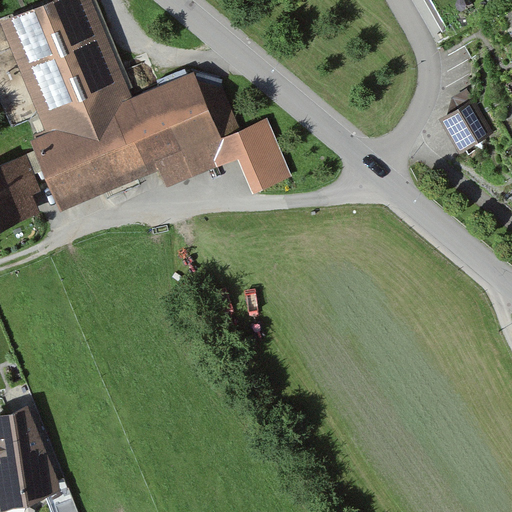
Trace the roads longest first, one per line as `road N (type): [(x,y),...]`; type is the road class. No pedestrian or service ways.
road 1 (tertiary): [(379,171),(174,0)]
road 2 (residential): [(379,171),(410,134),(430,70),(398,0)]
road 3 (tertiary): [(511,282),(379,171)]
